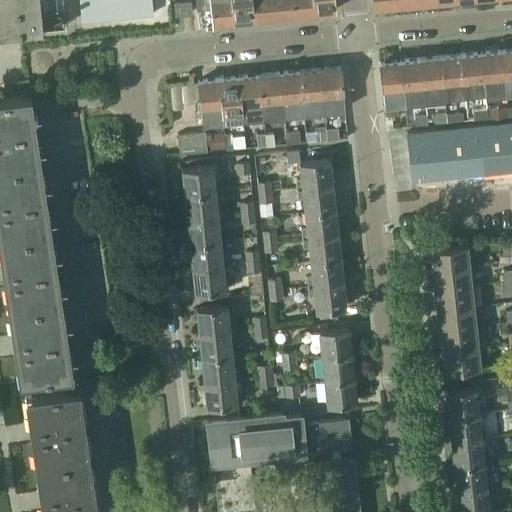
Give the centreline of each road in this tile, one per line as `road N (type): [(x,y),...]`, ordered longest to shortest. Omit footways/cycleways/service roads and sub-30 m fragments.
road 1 (residential): [(184,511),(139,78),(150,61),(176,53),(356,34)]
road 2 (residential): [(407,511),(374,209)]
road 3 (residential): [(374,209),(356,34)]
road 4 (residential): [(356,34),(511,15)]
road 5 (residential): [(374,209),(511,204)]
